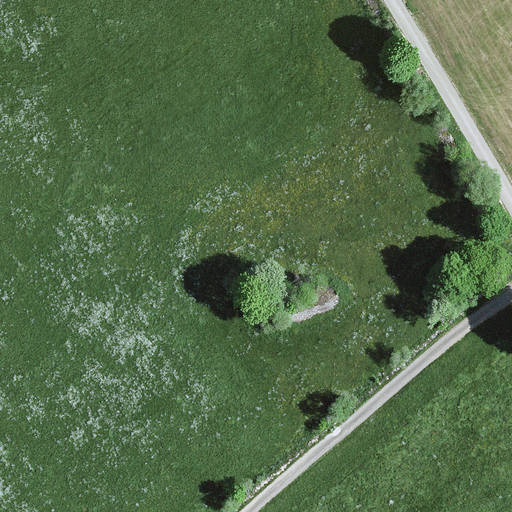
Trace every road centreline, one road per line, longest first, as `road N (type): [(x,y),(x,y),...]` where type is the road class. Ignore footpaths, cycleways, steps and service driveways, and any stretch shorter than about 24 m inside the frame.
road 1 (track): [(511,279),(250,511)]
road 2 (unclassified): [(389,0),(511,205)]
